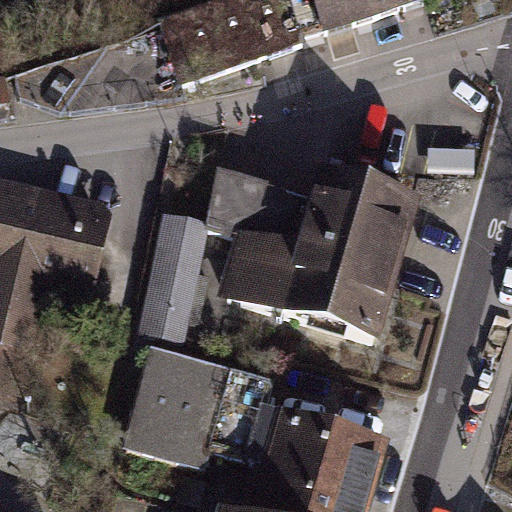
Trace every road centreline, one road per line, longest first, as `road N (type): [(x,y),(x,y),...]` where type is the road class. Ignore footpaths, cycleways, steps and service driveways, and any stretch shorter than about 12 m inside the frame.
road 1 (residential): [(0,146),(150,131),(289,104),(472,50),(511,59)]
road 2 (unclassified): [(422,511),(511,216)]
